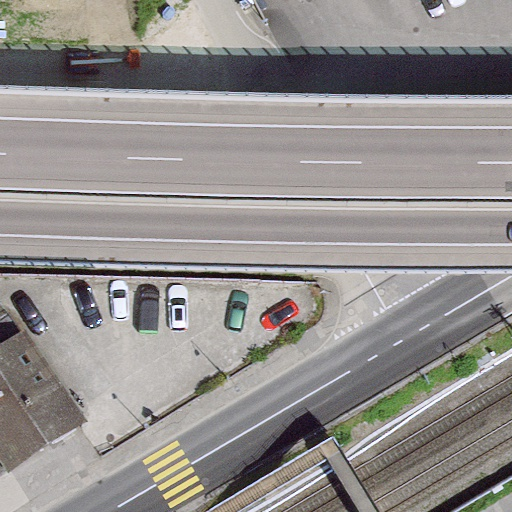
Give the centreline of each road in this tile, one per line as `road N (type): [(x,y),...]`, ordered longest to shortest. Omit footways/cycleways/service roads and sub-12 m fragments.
road 1 (motorway): [(511,161),(0,153)]
road 2 (motorway): [(0,217),(511,224)]
road 3 (residential): [(403,338),(225,0)]
road 4 (primary): [(111,511),(403,338)]
road 5 (primary): [(403,338),(511,275)]
